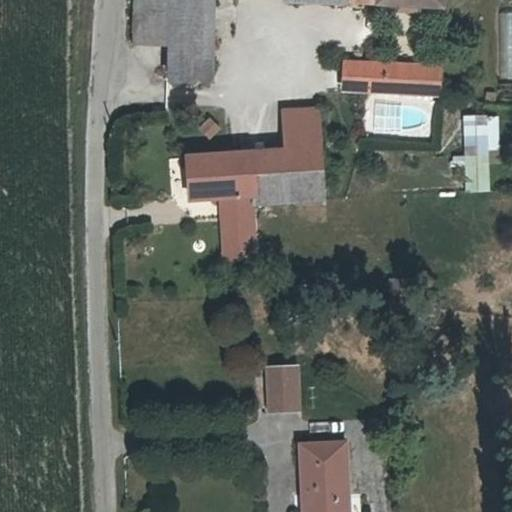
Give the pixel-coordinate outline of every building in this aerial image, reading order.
[(173,39),(172,0),(132,0),(132,37),(173,39)] [(172,0),(173,39),(173,75),(214,76),(216,0),(172,0)] [(409,92),(410,60),(351,56),(348,88),(409,92)] [(440,95),(441,62),(410,60),(409,92),(440,95)] [(305,147),(336,147),(336,107),(305,106),(305,147)] [(489,188),(487,149),(499,148),(497,112),(459,114),(464,189),(489,188)] [(305,147),(258,147),(258,149),(259,190),(260,197),(336,197),(336,147),(305,147)] [(258,149),(196,151),(197,192),(228,191),(256,190),(259,190),(258,149)] [(256,190),(228,191),(229,221),(257,220),(256,190)] [(257,220),(229,221),(230,251),(258,250),(257,220)] [(290,416),(315,415),(314,376),(291,376),(290,416)] [(364,511),(363,450),(323,451),(323,511),(364,511)]
